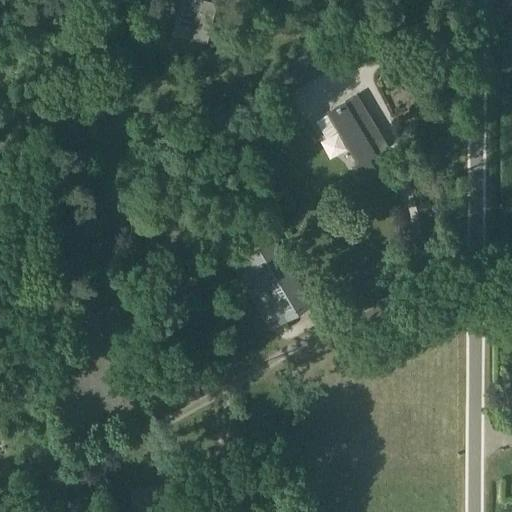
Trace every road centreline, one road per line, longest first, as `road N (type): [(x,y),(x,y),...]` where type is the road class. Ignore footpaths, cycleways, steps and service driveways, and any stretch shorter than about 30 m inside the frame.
road 1 (track): [(0,511),(436,260),(472,252)]
road 2 (unclassified): [(470,511),(473,0)]
